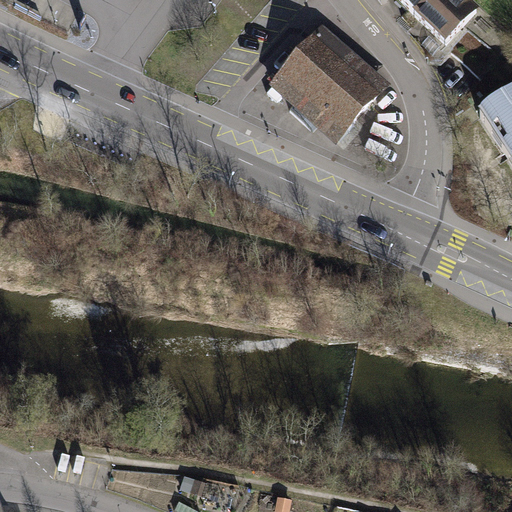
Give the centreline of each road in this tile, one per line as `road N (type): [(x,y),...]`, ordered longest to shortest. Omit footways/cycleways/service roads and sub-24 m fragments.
road 1 (secondary): [(0,49),(401,230)]
road 2 (residential): [(348,0),(413,81),(426,116),(426,162),(401,230)]
road 3 (secondary): [(401,230),(511,281)]
